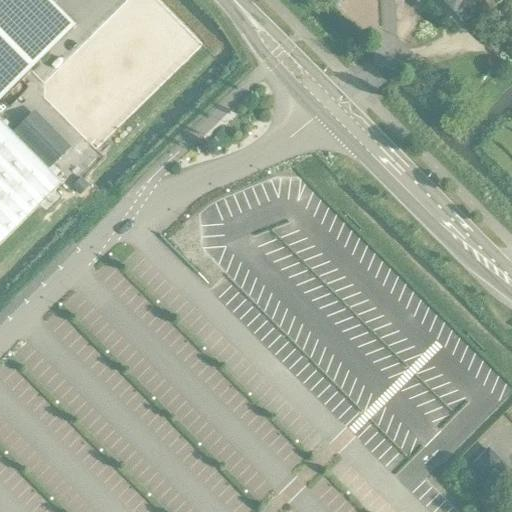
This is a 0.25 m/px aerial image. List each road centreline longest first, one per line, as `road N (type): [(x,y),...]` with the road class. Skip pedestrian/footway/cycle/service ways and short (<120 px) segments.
road 1 (tertiary): [(511,285),(328,107)]
road 2 (tertiary): [(235,4),(270,62),(328,107)]
road 3 (tertiary): [(328,107),(306,67),(235,4)]
